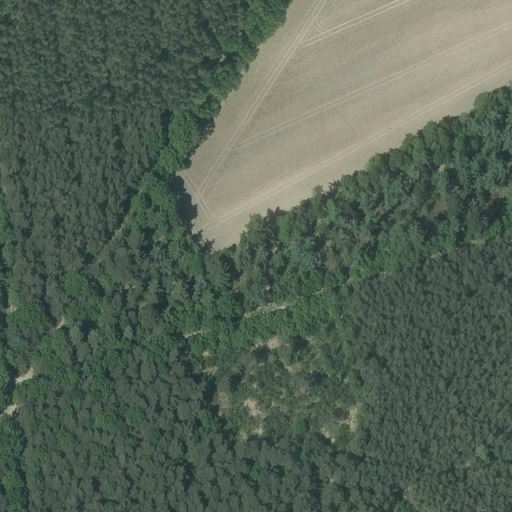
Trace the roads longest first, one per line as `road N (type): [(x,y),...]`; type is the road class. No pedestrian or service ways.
road 1 (track): [(511,239),(47,385)]
road 2 (track): [(12,397),(246,29)]
road 3 (track): [(246,29),(73,101),(0,109)]
